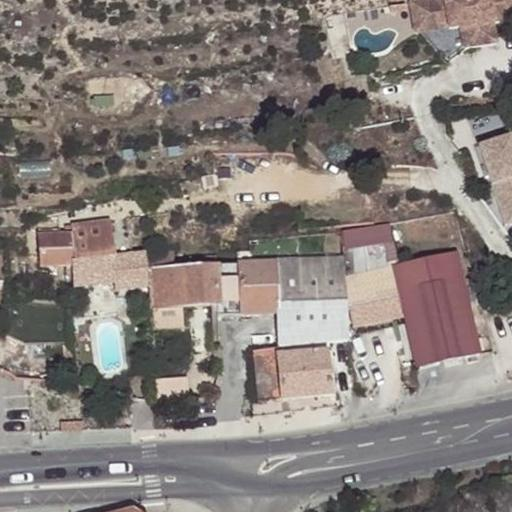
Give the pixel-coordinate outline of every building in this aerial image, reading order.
[(434,0),(413,3),(416,19),(448,14),(450,30),(450,31),(462,30),(465,50),(497,45),(494,25),(511,22),(511,0),(447,0),(445,0),(434,0)] [(448,14),(416,19),(418,36),(450,30),(448,14)] [(511,140),(511,139),(480,149),(507,229),(511,227),(511,140)] [(38,271),(67,267),(70,290),(108,285),(109,293),(143,289),(140,254),(110,258),(105,222),(66,227),(68,237),(67,237),(34,238),(38,271)] [(365,247),(342,252),(343,259),(349,309),(399,297),(415,370),(481,356),(457,252),(390,267),(383,243),(365,247)] [(384,243),(365,247),(383,243),(390,267),(384,243)] [(168,251),(140,254),(143,289),(144,312),(214,308),(215,319),(238,317),(233,265),(212,267),(211,258),(184,259),(185,268),(170,269),(168,251)] [(341,259),(233,265),(238,317),(276,316),(279,347),(350,339),(341,259)] [(279,349),(253,351),(259,404),(329,397),(324,344),(279,349)] [(83,422),(60,423),(61,432),(84,431),(83,422)]
